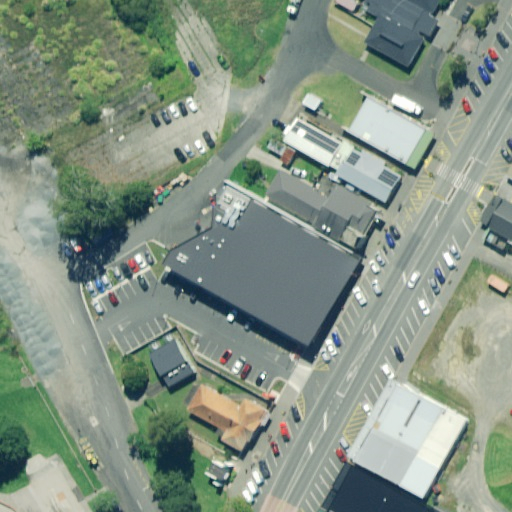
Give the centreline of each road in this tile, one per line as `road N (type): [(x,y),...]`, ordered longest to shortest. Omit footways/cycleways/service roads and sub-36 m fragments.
road 1 (secondary): [(280,511),(511,89)]
road 2 (unclassified): [(0,258),(141,511)]
